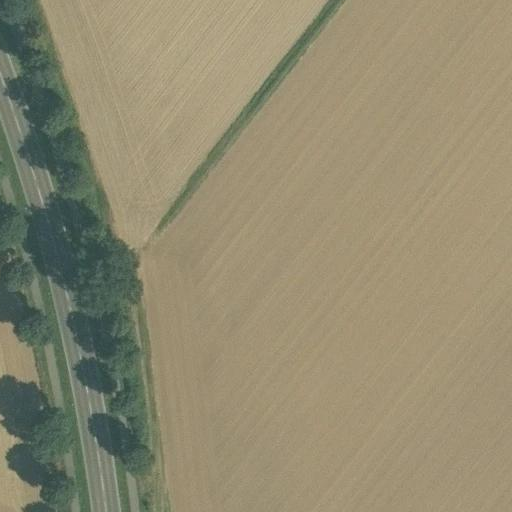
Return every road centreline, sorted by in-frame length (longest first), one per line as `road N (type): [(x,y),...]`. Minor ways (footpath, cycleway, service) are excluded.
road 1 (track): [(159,511),(157,456),(129,305),(139,257),(338,0)]
road 2 (secondary): [(106,511),(71,310),(0,76)]
